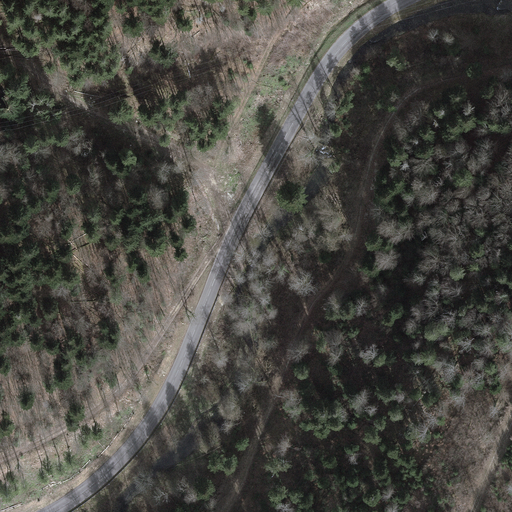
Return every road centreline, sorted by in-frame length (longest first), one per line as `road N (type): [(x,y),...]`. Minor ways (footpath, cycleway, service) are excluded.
road 1 (track): [(0,456),(72,417),(139,366),(256,190),(0,32)]
road 2 (secondary): [(399,0),(342,42),(319,77),(227,249),(158,410),(108,469),(50,511)]
road 3 (track): [(228,511),(299,323),(350,248),(375,139),(392,111),(435,77),(511,55)]
